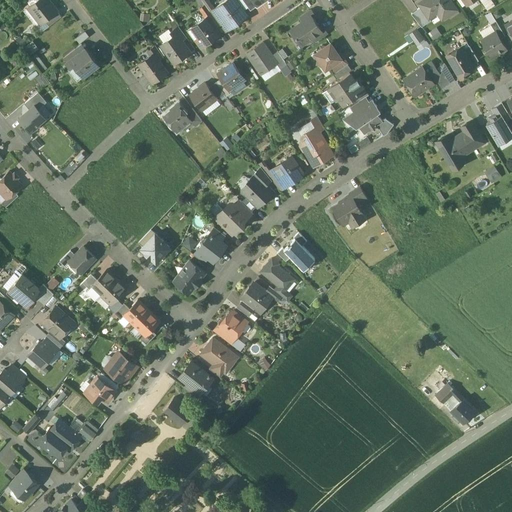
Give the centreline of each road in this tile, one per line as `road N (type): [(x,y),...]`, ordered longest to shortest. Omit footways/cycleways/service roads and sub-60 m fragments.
road 1 (residential): [(194,323),(304,196),(413,128)]
road 2 (residential): [(194,323),(162,376),(62,483)]
road 3 (residential): [(59,192),(194,323)]
road 4 (residential): [(148,106),(294,0)]
road 5 (residential): [(371,511),(511,410)]
road 6 (residential): [(148,106),(69,0)]
road 7 (residential): [(343,19),(413,128)]
road 8 (residential): [(59,192),(148,106)]
